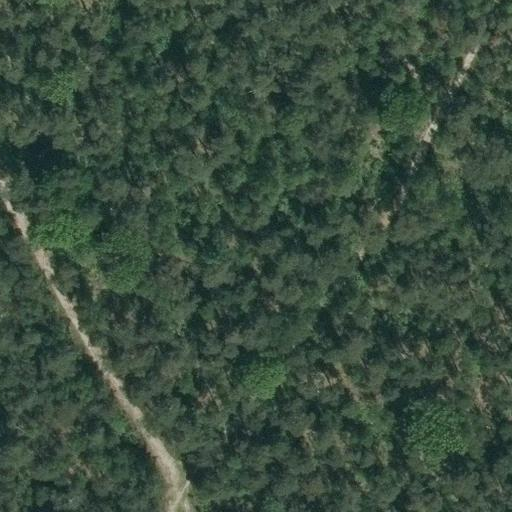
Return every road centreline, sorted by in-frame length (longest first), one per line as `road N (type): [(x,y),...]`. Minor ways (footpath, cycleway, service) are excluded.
road 1 (track): [(497,0),(398,198),(174,490),(188,511)]
road 2 (track): [(0,179),(161,460),(174,490),(168,511)]
